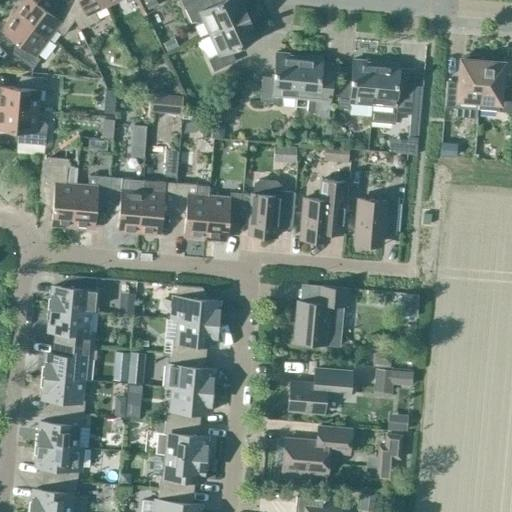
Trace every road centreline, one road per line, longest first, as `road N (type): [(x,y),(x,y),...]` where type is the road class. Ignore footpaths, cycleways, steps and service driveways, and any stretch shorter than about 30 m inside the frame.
road 1 (residential): [(6,488),(27,249)]
road 2 (residential): [(231,511),(243,277)]
road 3 (residential): [(243,277),(229,268),(27,249)]
road 4 (residential): [(511,18),(327,0)]
road 5 (residential): [(410,276),(263,261),(243,277)]
